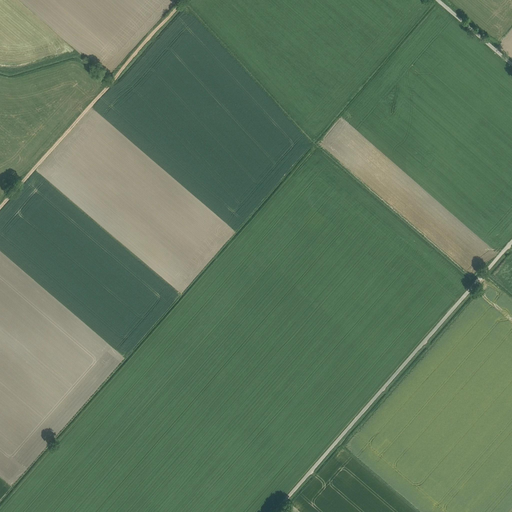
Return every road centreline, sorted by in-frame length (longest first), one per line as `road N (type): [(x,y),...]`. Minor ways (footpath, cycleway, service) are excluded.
road 1 (unclassified): [(274,511),(511,241)]
road 2 (track): [(0,207),(184,0)]
